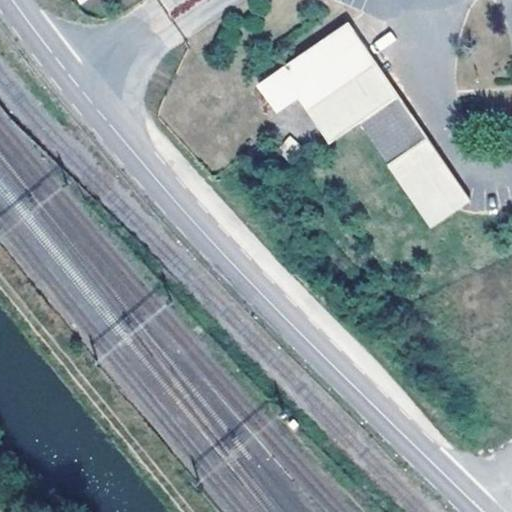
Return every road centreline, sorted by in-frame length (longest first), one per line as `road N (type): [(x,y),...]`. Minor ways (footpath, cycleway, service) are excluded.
road 1 (unclassified): [(481,511),(197,226),(12,0)]
road 2 (track): [(0,291),(180,511)]
